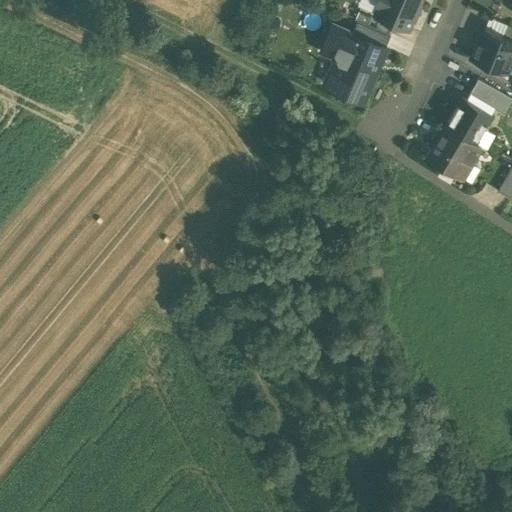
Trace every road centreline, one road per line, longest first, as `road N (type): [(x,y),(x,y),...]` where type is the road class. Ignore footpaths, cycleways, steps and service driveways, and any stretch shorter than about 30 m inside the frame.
road 1 (residential): [(396,144),(226,57),(251,0)]
road 2 (residential): [(459,0),(396,144)]
road 3 (residential): [(396,144),(423,172),(511,228)]
road 4 (track): [(226,57),(114,0)]
